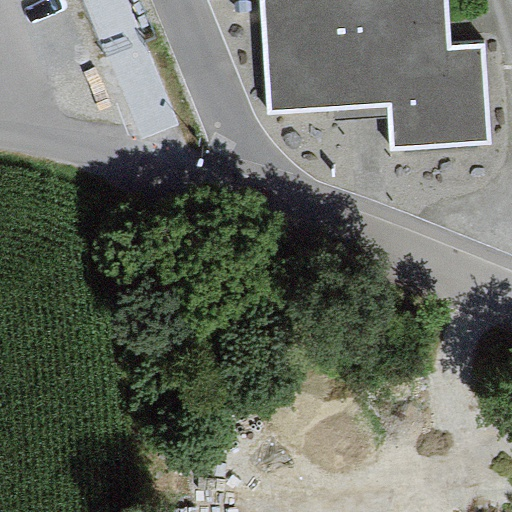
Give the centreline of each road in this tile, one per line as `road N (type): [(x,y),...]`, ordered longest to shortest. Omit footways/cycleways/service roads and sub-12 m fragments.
road 1 (residential): [(511,297),(159,171)]
road 2 (residential): [(0,132),(159,171)]
